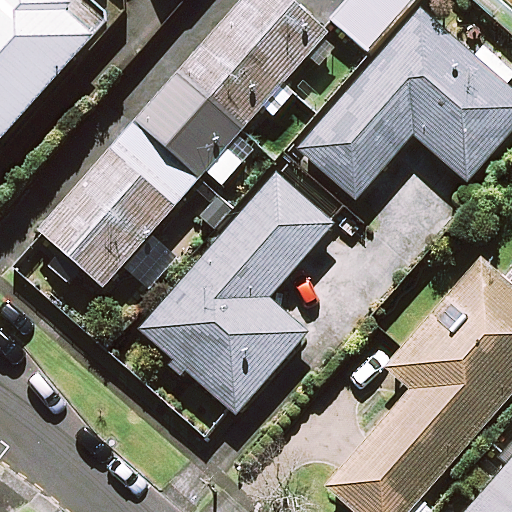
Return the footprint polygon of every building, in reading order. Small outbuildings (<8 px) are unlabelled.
[(76,10),(64,0),(0,0),(0,144),(3,147),(96,42),(69,18),(76,10)] [(307,64),(320,76),(342,50),(285,0),(248,0),(138,126),(41,235),(107,293),(125,272),(134,280),(160,251),(149,242),(201,184),(209,174),(225,188),(243,168),(227,154),(307,64)] [(421,0),(358,0),(336,24),(371,56),(421,0)] [(469,186),(511,136),(511,92),(508,89),(511,85),(511,74),(485,51),(476,62),(424,16),(302,155),(358,204),(415,138),(469,186)] [(339,224),(283,175),(144,335),(239,418),(309,337),(270,303),(339,224)] [(511,274),(505,282),(483,263),(388,373),(412,394),(328,491),(352,511),(414,511),(511,399),(511,274)] [(511,511),(511,439),(497,457),(511,469),(472,511),(511,511)]
